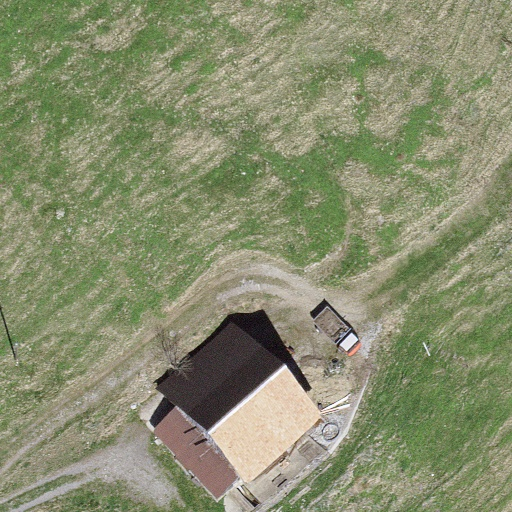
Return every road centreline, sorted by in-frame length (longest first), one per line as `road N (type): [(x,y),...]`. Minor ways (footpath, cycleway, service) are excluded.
road 1 (track): [(0,464),(221,290),(250,280),(324,298),(363,297),(478,214),(511,171)]
road 2 (track): [(2,511),(58,479),(133,461)]
